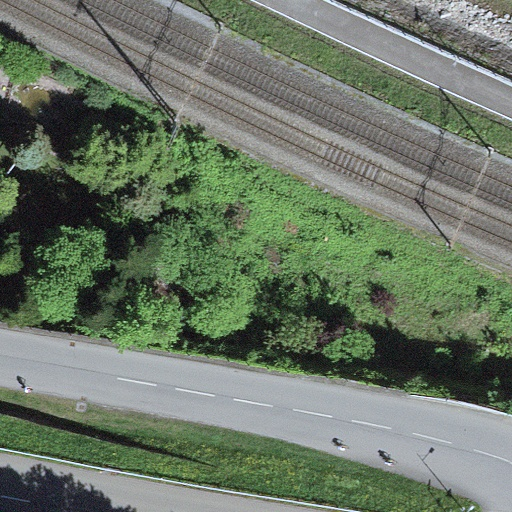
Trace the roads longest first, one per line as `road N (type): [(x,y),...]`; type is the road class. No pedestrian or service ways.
road 1 (residential): [(0,356),(396,430),(511,464)]
road 2 (track): [(295,0),(511,101)]
